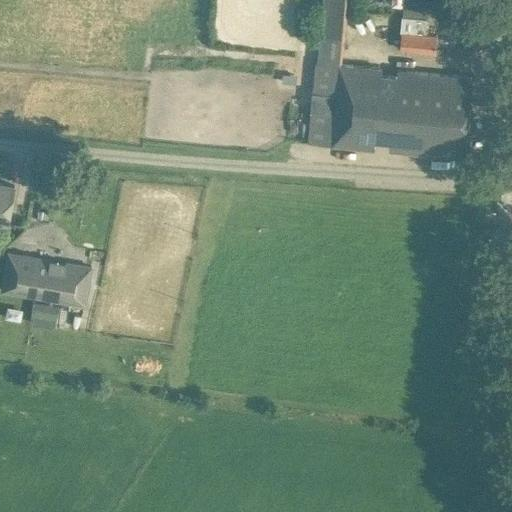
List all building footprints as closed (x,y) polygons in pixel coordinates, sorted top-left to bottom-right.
[(317,62),(309,142),(374,148),(375,140),(390,142),(389,149),(465,157),(473,77),(453,75),(397,69),(396,77),(381,76),(382,69),(342,65),(347,0),(323,0),(317,62)] [(404,0),(400,49),(416,50),(436,52),(437,35),(425,34),(429,0),(404,0)] [(0,223),(8,225),(15,186),(0,183),(0,223)] [(9,253),(5,272),(2,291),(85,304),(88,286),(92,267),(9,253)] [(32,323),(56,325),(59,302),(34,300),(32,323)]
